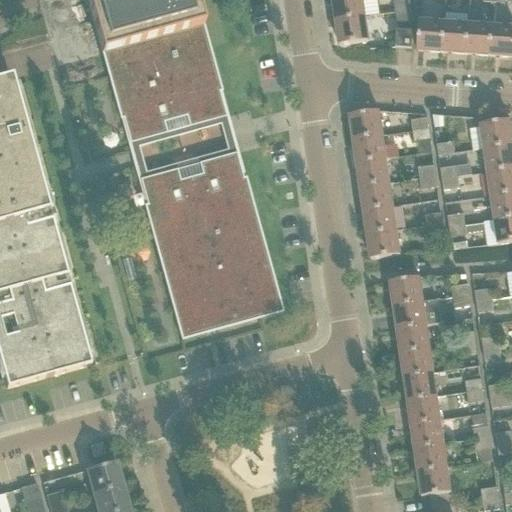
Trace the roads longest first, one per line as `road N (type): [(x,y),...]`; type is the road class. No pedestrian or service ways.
road 1 (residential): [(347,353),(308,86)]
road 2 (residential): [(145,409),(347,353)]
road 3 (residential): [(511,100),(308,86)]
road 4 (residential): [(370,511),(347,353)]
road 5 (residential): [(0,450),(145,409)]
